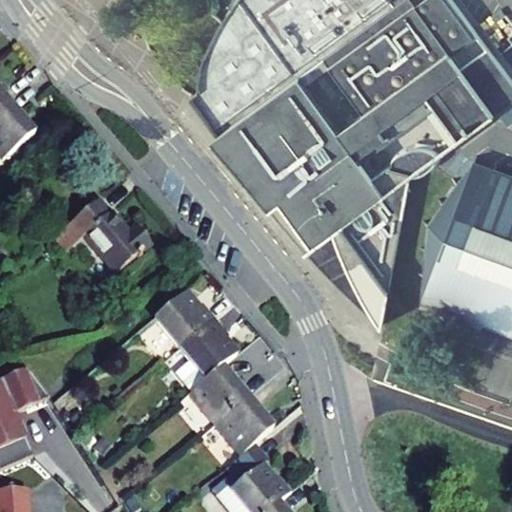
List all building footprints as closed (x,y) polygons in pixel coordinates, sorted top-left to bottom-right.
[(433,0),(423,15),(412,0),(236,0),(232,7),(224,19),(217,29),(206,52),(199,75),(200,89),(192,95),(215,127),(219,124),(223,129),(219,133),(257,180),(284,160),(312,198),(301,206),(324,245),(367,302),(383,321),(410,178),(425,172),(435,165),(437,159),(436,154),(441,149),(407,146),(407,151),(395,156),(391,161),(393,167),(388,167),(374,178),(363,162),(428,114),(434,109),(458,139),(511,100),(511,79),(489,48),(462,68),(452,54),(479,35),(453,0),(433,0)] [(0,112),(12,102),(0,88),(0,112)] [(0,112),(0,159),(2,162),(34,136),(21,120),(24,117),(12,102),(0,112)] [(428,114),(452,145),(458,139),(434,109),(428,114)] [(511,175),(475,162),(459,183),(431,222),(425,296),(464,312),(460,321),(482,329),(485,320),(511,329),(511,175)] [(85,239),(116,276),(151,246),(137,229),(126,238),(121,232),(124,230),(100,202),(56,239),(68,253),(85,239)] [(214,323),(201,307),(198,310),(185,295),(154,322),(179,352),(214,323)] [(464,312),(425,296),(421,305),(460,321),(464,312)] [(214,323),(179,352),(205,383),(221,369),(236,356),(224,341),(227,338),(214,323)] [(215,427),(251,397),(238,381),(234,385),(221,369),(205,383),(190,396),(215,427)] [(0,473),(33,460),(15,416),(49,401),(27,372),(0,383),(0,473)] [(264,412),(251,397),(215,427),(241,457),(252,448),(273,430),(260,415),(264,412)] [(269,511),(281,502),(291,494),(277,478),(273,481),(261,467),(266,463),(252,448),(241,457),(226,470),(231,476),(239,486),(230,493),(245,511),(269,511)] [(212,492),(228,511),(245,511),(230,493),(239,486),(231,476),(212,492)] [(184,493),(189,499),(199,491),(194,484),(184,493)] [(25,511),(25,493),(0,493),(0,511),(25,511)] [(289,511),(281,502),(269,511),(289,511)]
